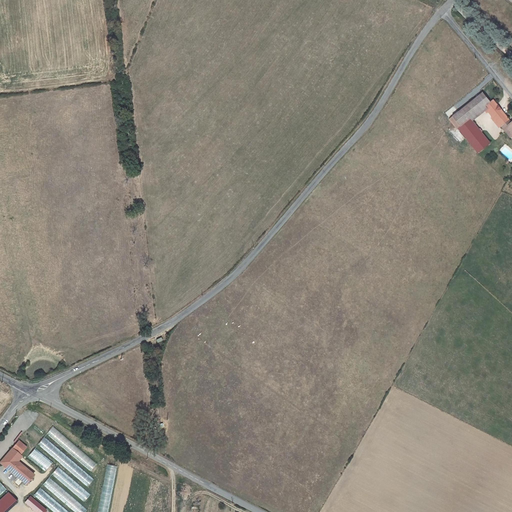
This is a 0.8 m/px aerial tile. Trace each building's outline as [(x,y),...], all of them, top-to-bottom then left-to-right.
[(497,121),(505,115),(494,101),(491,103),(483,94),(454,117),(462,127),(471,119),(486,107),(497,121)] [(508,121),(509,120),(505,115),(497,121),(504,130),(506,128),(511,134),(511,123),(511,124),(508,121)] [(454,117),(450,120),(458,130),(459,129),(462,127),(454,117)] [(462,127),(459,129),(479,153),(490,143),(471,119),(462,127)] [(53,426),(47,434),(90,471),(97,463),(53,426)] [(44,437),(38,444),(87,486),(94,478),(44,437)] [(19,440),(13,448),(0,462),(0,463),(25,486),(34,475),(18,462),(23,457),(20,455),(27,447),(19,440)] [(28,456),(45,471),(52,463),(36,448),(28,456)] [(58,466),(51,474),(84,502),(91,494),(58,466)] [(42,485),(74,511),(84,511),(87,509),(49,477),(42,485)] [(69,511),(40,487),(33,495),(53,511),(69,511)] [(0,511),(7,511),(17,503),(9,493),(0,500),(0,511)]
